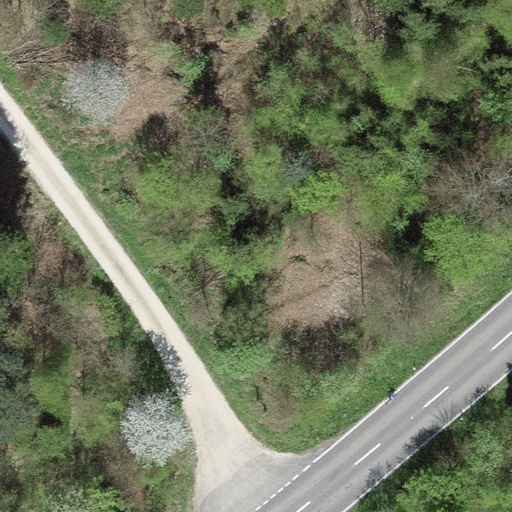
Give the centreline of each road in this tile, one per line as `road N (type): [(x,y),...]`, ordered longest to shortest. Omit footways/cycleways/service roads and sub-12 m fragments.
road 1 (track): [(265,511),(139,301),(0,113)]
road 2 (tertiary): [(511,330),(296,511)]
